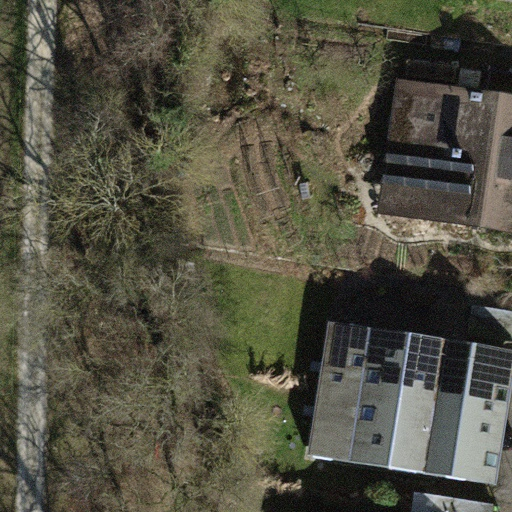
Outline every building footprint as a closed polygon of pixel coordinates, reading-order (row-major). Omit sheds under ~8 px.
[(511,71),(490,68),(487,90),(511,93),(511,71)] [(398,77),(378,211),(511,230),(511,93),(487,90),(398,77)] [(511,312),(475,305),(470,333),(511,340),(511,312)] [(511,394),(511,348),(329,323),(311,451),(500,478),(511,394)] [(497,511),(498,506),(409,490),(405,511),(497,511)]
